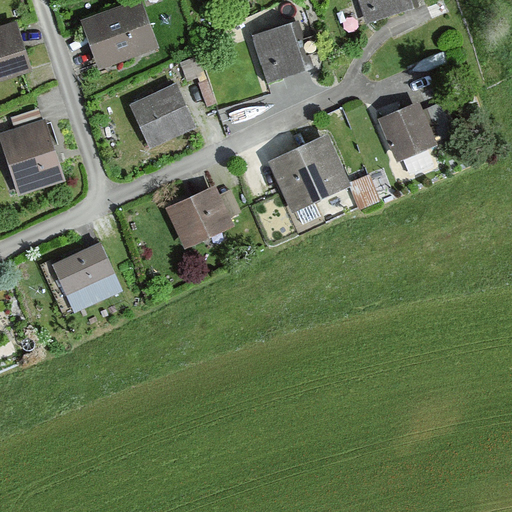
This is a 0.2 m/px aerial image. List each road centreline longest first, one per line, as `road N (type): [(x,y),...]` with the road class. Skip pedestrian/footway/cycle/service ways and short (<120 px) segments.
road 1 (residential): [(105,209),(351,94),(359,64),(381,37),(414,21)]
road 2 (residential): [(38,0),(105,209)]
